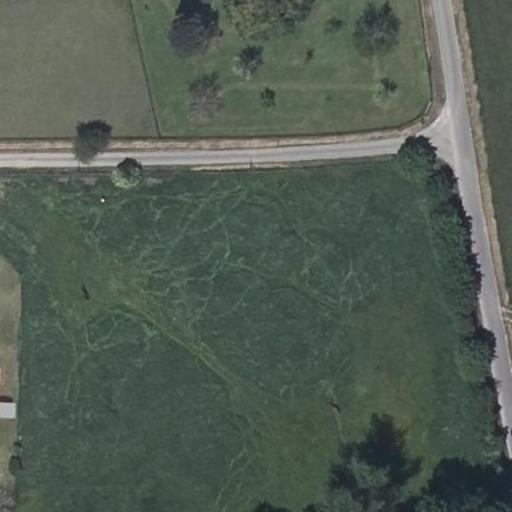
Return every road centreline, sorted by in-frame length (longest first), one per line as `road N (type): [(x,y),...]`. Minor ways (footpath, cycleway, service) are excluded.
road 1 (residential): [(468,140),(248,158),(0,162)]
road 2 (residential): [(468,140),(511,382)]
road 3 (residential): [(448,0),(468,140)]
